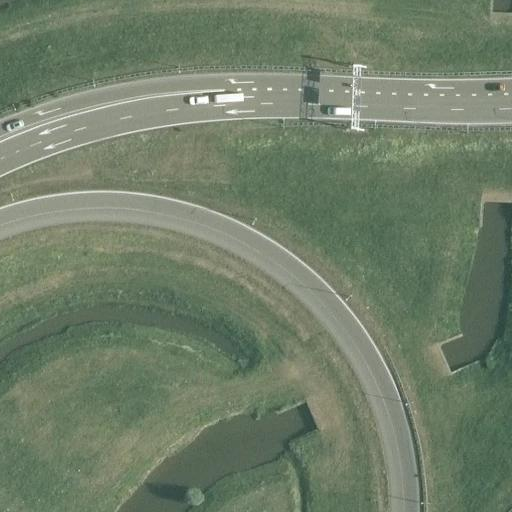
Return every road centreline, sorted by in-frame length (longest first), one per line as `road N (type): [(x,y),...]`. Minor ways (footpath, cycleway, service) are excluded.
road 1 (motorway): [(0,217),(57,203),(144,203),(221,223),(284,258),(312,280),(375,362),(399,423),(410,511)]
road 2 (motorway): [(255,96),(88,124),(0,162)]
road 3 (motorway): [(255,96),(190,85),(136,91),(0,129)]
road 4 (motorway): [(511,101),(255,96)]
